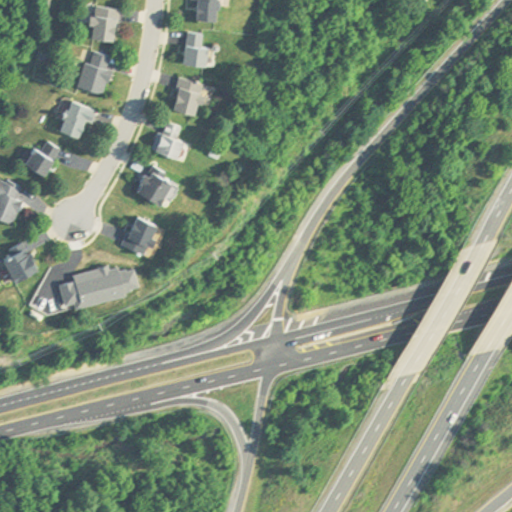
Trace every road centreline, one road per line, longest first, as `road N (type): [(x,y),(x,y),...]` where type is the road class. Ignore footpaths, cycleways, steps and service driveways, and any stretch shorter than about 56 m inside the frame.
road 1 (motorway): [(506,0),(320,212),(287,284),(233,511)]
road 2 (primary): [(511,277),(0,409)]
road 3 (primary): [(0,436),(511,305)]
road 4 (residential): [(68,217),(119,121),(149,0)]
road 5 (motorway): [(391,511),(484,352)]
road 6 (motorway): [(409,373),(327,511)]
road 7 (motorway): [(486,240),(409,373)]
road 8 (motorway): [(296,262),(260,311),(192,360)]
road 9 (motorway): [(149,397),(190,397),(221,408),(240,435),(243,471)]
